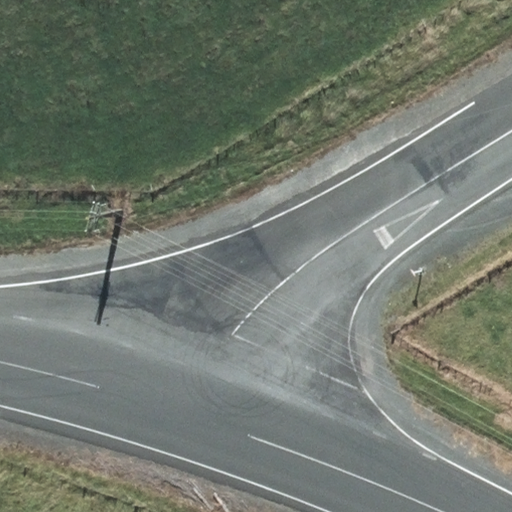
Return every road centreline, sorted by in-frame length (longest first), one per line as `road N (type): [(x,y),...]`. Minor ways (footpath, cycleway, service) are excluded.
road 1 (unclassified): [(204,424),(237,338),(276,293),(511,131)]
road 2 (tertiary): [(204,424),(429,511)]
road 3 (tertiary): [(0,366),(204,424)]
